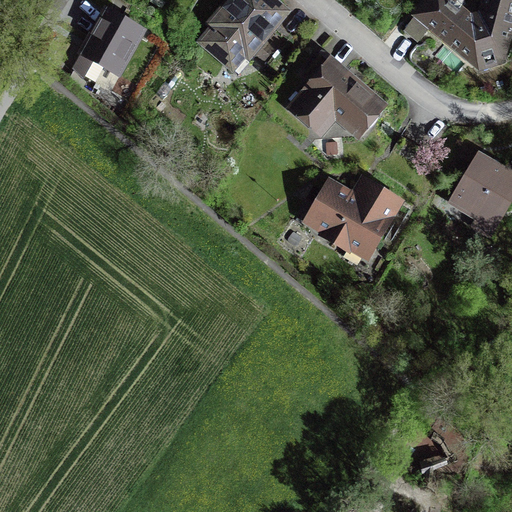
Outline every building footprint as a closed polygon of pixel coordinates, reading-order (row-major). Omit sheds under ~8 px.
[(285,12),(270,0),(232,0),(199,40),(238,73),(252,57),(249,55),(285,12)] [(448,0),(428,0),(405,30),(417,40),(431,25),(473,60),(503,50),(511,13),(511,0),(486,0),(482,18),(473,20),(448,0)] [(83,54),(117,74),(142,30),(108,11),(83,54)] [(311,84),(292,107),(315,127),(324,116),(336,116),(358,134),(383,105),(320,52),(300,74),(311,84)] [(511,178),(480,159),(455,201),(492,224),(511,190),(511,178)] [(330,186),(310,221),(327,231),(329,239),(341,245),(349,243),(366,253),(397,201),(366,183),(360,194),(348,196),(330,186)]
